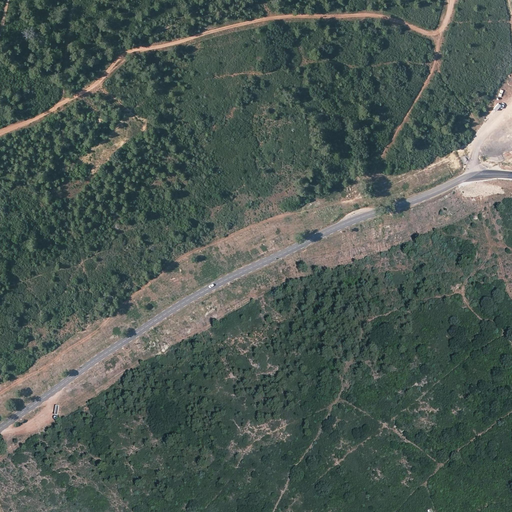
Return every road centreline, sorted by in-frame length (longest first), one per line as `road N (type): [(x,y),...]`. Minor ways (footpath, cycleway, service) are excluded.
road 1 (tertiary): [(511,151),(207,288),(0,428)]
road 2 (track): [(439,38),(398,21),(346,14),(267,18),(123,54),(92,87),(0,134)]
